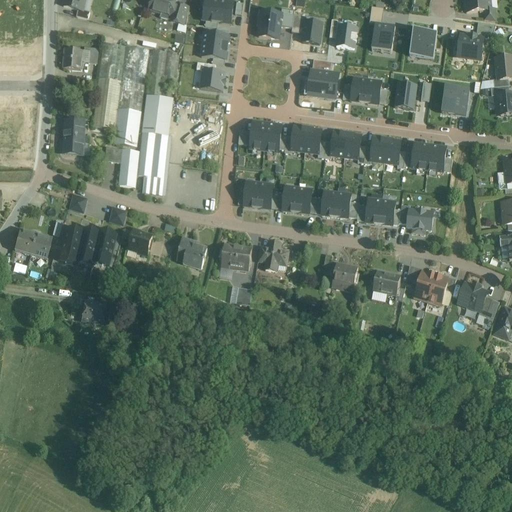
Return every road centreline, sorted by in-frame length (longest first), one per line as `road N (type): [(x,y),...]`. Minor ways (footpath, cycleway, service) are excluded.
road 1 (residential): [(220,217),(454,256),(511,278)]
road 2 (residential): [(291,112),(511,142)]
road 3 (residential): [(41,170),(220,217)]
road 4 (residential): [(236,105),(244,50),(299,57),(291,112)]
